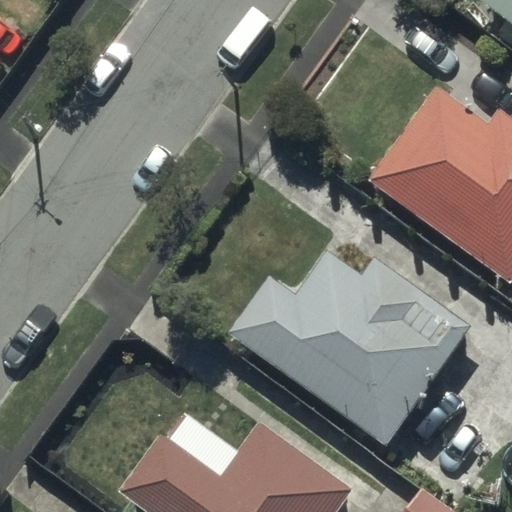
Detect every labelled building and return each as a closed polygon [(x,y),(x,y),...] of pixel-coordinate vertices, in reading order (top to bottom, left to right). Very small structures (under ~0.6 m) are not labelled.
[(511,0),(489,0),(481,11),(511,34),(511,0)] [(445,104),(374,198),(511,303),(511,130),(504,125),(492,140),(445,104)] [(270,268),(226,329),(387,444),(425,391),(446,406),(459,388),(439,373),(473,325),(375,255),(364,271),(329,245),(298,288),(270,268)] [(157,428),(114,488),(148,511),(336,511),(354,488),(257,419),(219,472),(157,428)] [(421,484),(399,511),(463,511),(458,508),(468,493),(446,476),(433,493),(421,484)]
